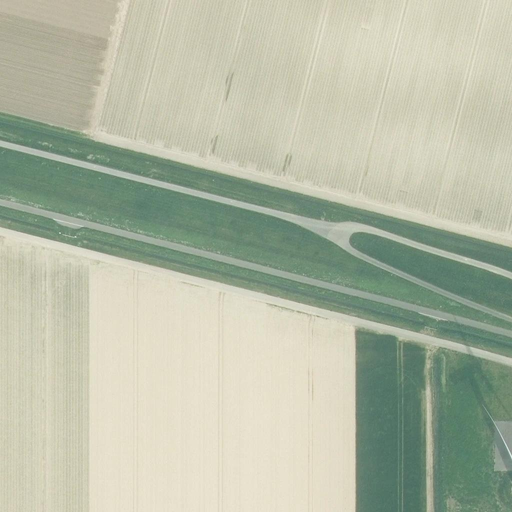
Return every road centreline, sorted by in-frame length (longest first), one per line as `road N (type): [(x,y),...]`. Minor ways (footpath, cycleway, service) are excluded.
road 1 (unclassified): [(511,335),(0,202)]
road 2 (track): [(511,276),(387,234),(357,227),(336,233),(370,260),(511,320)]
road 3 (track): [(336,233),(0,143)]
